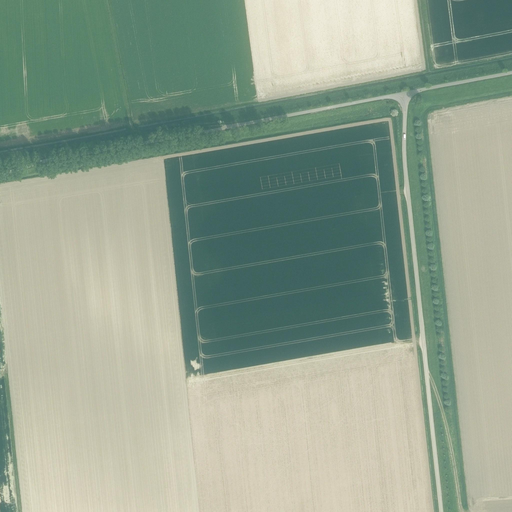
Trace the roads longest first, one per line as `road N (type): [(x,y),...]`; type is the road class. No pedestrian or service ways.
road 1 (unclassified): [(441,511),(402,95)]
road 2 (unclassified): [(0,174),(402,95)]
road 3 (track): [(460,511),(453,456),(425,371)]
